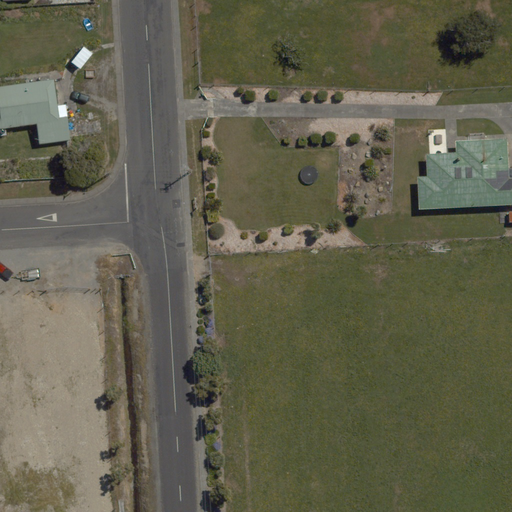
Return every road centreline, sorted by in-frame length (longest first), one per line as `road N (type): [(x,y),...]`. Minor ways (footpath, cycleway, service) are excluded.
road 1 (residential): [(160,220),(180,511)]
road 2 (residential): [(143,0),(160,220)]
road 3 (residential): [(0,229),(160,220)]
